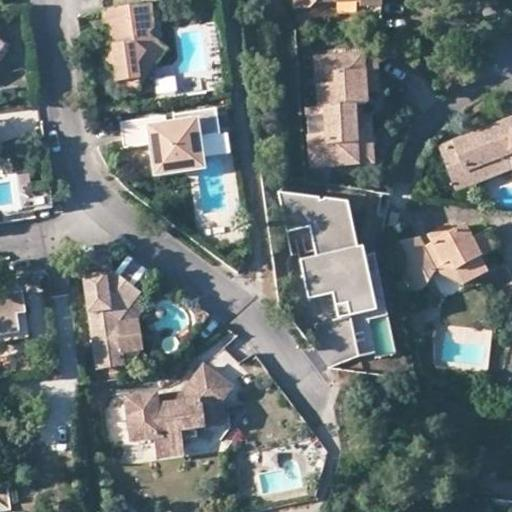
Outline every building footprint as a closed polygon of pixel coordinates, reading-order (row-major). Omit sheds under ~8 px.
[(299,0),(300,12),(315,11),(320,6),(339,6),(340,23),(384,21),(383,0),(299,0)] [(150,53),(159,41),(152,36),(157,30),(153,5),(104,12),(106,30),(111,30),(114,51),(116,66),(119,85),(144,83),(149,82),(162,64),(150,53)] [(172,51),(159,41),(150,53),(162,64),(172,51)] [(116,66),(114,51),(107,60),(116,66)] [(370,109),(369,97),(368,59),(319,61),(321,111),(357,110),(370,109)] [(380,61),(368,59),(369,97),(382,97),(380,61)] [(357,110),(321,111),(310,112),(312,169),(359,168),(358,126),(357,110)] [(205,141),(221,139),(218,113),(178,118),(178,124),(169,126),(168,119),(124,126),(127,152),(151,149),(156,180),(196,175),(207,160),(205,141)] [(511,155),(511,120),(453,144),(466,172),(509,156),(511,155)] [(373,126),(358,126),(359,168),(375,167),(373,126)] [(221,139),(205,141),(207,160),(232,158),(230,138),(221,139)] [(511,155),(509,156),(466,172),(453,144),(440,149),(457,193),(507,171),(511,170),(511,155)] [(54,208),(51,188),(32,191),(35,211),(54,208)] [(321,263),(307,265),(315,304),(339,299),(342,313),(353,311),(355,322),(382,317),(370,254),(365,255),(356,208),(285,196),(292,235),(316,231),(321,263)] [(239,214),(223,216),(224,227),(241,225),(239,214)] [(453,267),(465,289),(492,274),(485,261),(503,251),(493,233),(475,243),(468,230),(452,238),(448,232),(433,240),(437,247),(428,252),(423,242),(405,244),(415,294),(425,293),(439,275),(453,267)] [(410,294),(415,294),(405,244),(400,244),(410,294)] [(439,275),(465,289),(453,267),(439,275)] [(117,273),(85,277),(99,366),(121,362),(121,355),(141,352),(137,323),(117,325),(142,293),(117,273)] [(0,334),(21,332),(19,313),(26,312),(23,290),(0,293),(0,334)] [(316,318),(339,315),(338,301),(314,304),(316,318)] [(420,301),(412,303),(419,340),(427,338),(420,301)] [(364,360),(355,322),(318,328),(323,349),(319,353),(330,368),(337,368),(364,360)] [(158,406),(157,394),(124,398),(131,442),(152,439),(155,456),(183,453),(182,443),(195,441),(194,428),(223,424),(221,402),(231,387),(203,366),(185,390),(175,403),(158,406)] [(185,390),(157,394),(158,406),(175,403),(185,390)]
